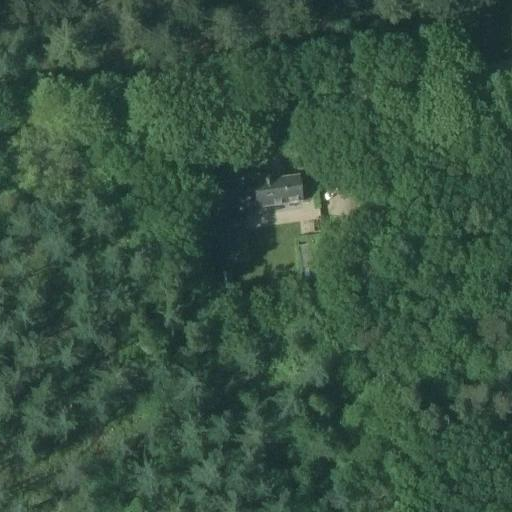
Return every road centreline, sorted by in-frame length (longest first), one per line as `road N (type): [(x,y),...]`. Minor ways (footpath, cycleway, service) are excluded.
road 1 (track): [(0,146),(511,68)]
road 2 (track): [(382,511),(327,100)]
